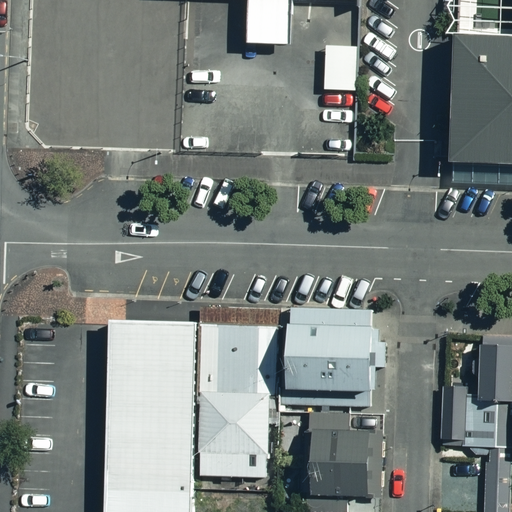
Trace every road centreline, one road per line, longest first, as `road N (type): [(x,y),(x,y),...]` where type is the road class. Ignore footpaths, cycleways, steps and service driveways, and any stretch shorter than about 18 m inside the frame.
road 1 (unclassified): [(419,250),(0,236)]
road 2 (residential): [(413,511),(419,250)]
